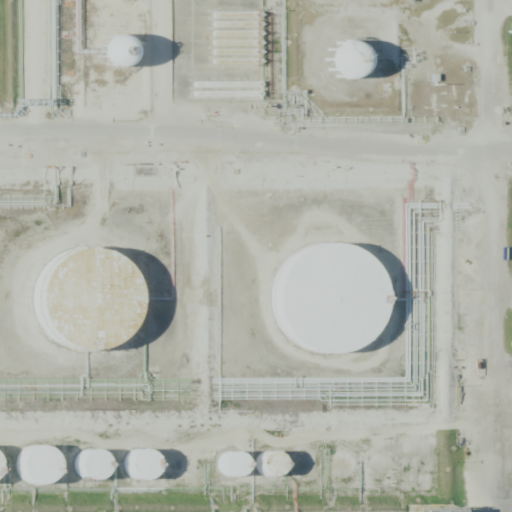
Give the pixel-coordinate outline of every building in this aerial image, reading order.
[(99,65),(127,66),(129,37),(101,36),(99,65)] [(362,75),(361,43),(327,44),(328,76),(362,75)] [(293,336),(286,320),(284,304),(288,287),(297,272),(309,261),(325,254),(341,253),(358,256),(373,265),(384,278),(391,293),(392,310),(389,326),(380,341),(367,352),(352,359),(335,361),(319,357),(304,348),(293,336)] [(62,344),(56,336),(51,327),(49,316),(48,306),(50,296),(54,286),(60,277),(68,270),(77,265),(87,262),(97,261),(108,262),(118,266),(127,272),(134,279),(140,288),(143,298),(145,308),(144,318),(141,328),(136,337),(129,345),(121,351),(111,356),(101,358),(90,358),(80,355),(71,350),(62,344)] [(107,466),(91,446),(70,463),(86,483),(107,466)] [(153,476),(151,450),(124,452),(126,478),(153,476)] [(240,476),(241,453),(219,452),(218,475),(240,476)] [(256,475),(277,475),(278,453),(257,453),(256,475)] [(33,485),(29,479),(28,471),(31,463),(36,457),(44,455),(52,456),(59,460),(63,467),(64,475),(61,482),(55,488),(48,491),(40,490),(33,485)] [(141,485),(136,477),(136,468),(142,461),(151,458),(159,461),(164,469),(164,478),(159,485),(150,488),(141,485)] [(93,486),(87,478),(88,469),(93,462),(102,459),(111,462),(116,470),(116,479),(110,486),(101,489),(93,486)] [(270,479),(268,475),(267,471),(268,467),(271,463),(275,461),(279,460),(284,461),(287,464),(289,468),(290,472),(289,477),(286,480),(282,483),(278,483),(273,482),(270,479)] [(233,480),(230,476),(230,472),(231,467),(234,464),(238,462),(242,461),(246,462),(250,465),(252,469),(253,473),(252,478),(249,481),(245,483),(240,484),(236,483),(233,480)]
